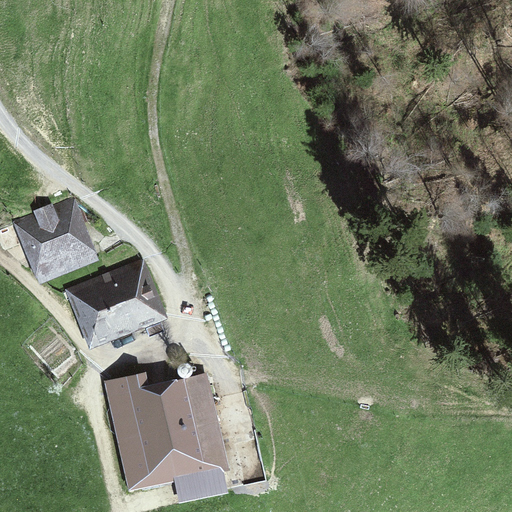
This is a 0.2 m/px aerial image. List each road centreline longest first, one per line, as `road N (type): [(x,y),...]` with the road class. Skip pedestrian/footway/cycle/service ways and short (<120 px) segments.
road 1 (track): [(175,302),(187,266),(151,104),(170,0)]
road 2 (track): [(178,332),(170,286),(145,248),(32,153),(0,111)]
road 3 (track): [(0,258),(102,358),(130,364),(164,356),(178,332)]
